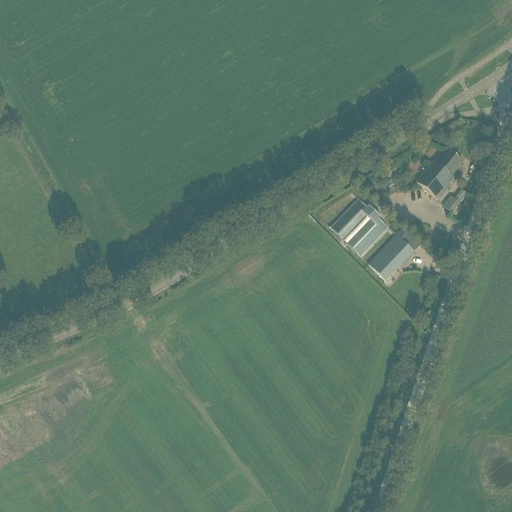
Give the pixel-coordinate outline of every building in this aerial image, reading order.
[(416,184),(437,202),(455,181),(451,177),(462,163),(450,153),(439,167),(434,163),(416,184)] [(388,188),(395,185),(392,179),(385,182),(388,188)] [(442,207),(446,210),(451,214),(466,196),(461,191),(454,200),(451,198),(442,207)] [(385,226),(379,220),(381,218),(368,207),(367,209),(361,203),(333,232),(342,241),(357,226),(362,231),(347,246),(357,255),(385,226)] [(386,283),(420,247),(402,230),(368,265),(386,283)]
